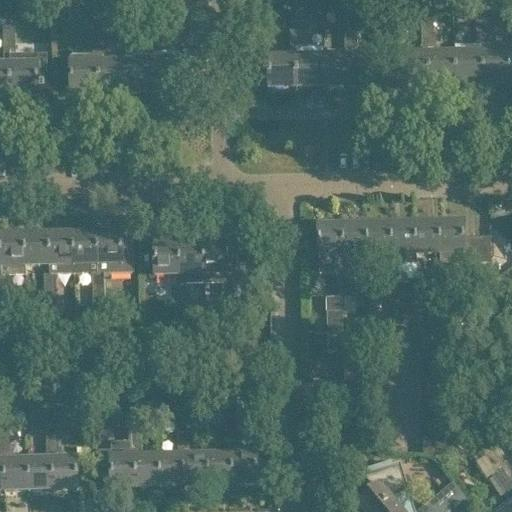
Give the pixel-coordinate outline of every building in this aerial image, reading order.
[(152,17),(176,17),(176,0),(152,1),(152,17)] [(322,0),(306,0),(307,12),(323,12),(322,0)] [(144,2),(125,2),(125,12),(144,12),(144,2)] [(355,19),(355,15),(345,16),(345,19),(343,19),(344,33),(357,33),(356,19),(355,19)] [(433,30),(433,15),(420,16),(421,30),(433,30)] [(477,33),(488,32),(488,16),(476,17),(477,33)] [(290,34),(302,33),(301,21),(290,21),(290,34)] [(9,29),(4,29),(4,44),(15,44),(15,28),(15,22),(8,23),(9,29)] [(158,25),(147,25),(147,41),(158,41),(158,25)] [(103,26),(92,26),(92,42),(104,42),(103,26)] [(421,44),(434,44),(433,30),(421,30),(421,44)] [(477,48),(482,48),(488,48),(488,32),(477,33),(477,46),(477,48)] [(302,33),(290,34),(291,46),(291,54),(296,54),(303,53),(303,50),(303,46),(302,33)] [(357,33),(344,33),(345,52),(358,52),(357,33)] [(158,41),(147,41),(147,44),(147,53),(147,57),(153,57),(159,57),(159,54),(158,41)] [(104,42),(92,42),(93,58),(98,58),(104,58),(104,42)] [(16,44),(4,44),(5,60),(9,59),(16,59),(16,58),(16,44)] [(482,48),(483,56),(484,85),(510,84),(510,86),(511,86),(511,55),(510,55),(510,45),(509,45),(509,47),(488,48),(482,48)] [(477,46),(455,47),(456,56),(456,85),(484,85),(483,56),(482,48),(477,48),(477,46)] [(147,53),(126,53),(126,65),(127,94),(154,93),(153,64),(153,57),(147,57),(147,53)] [(429,86),(456,85),(456,56),(428,57),(429,86)] [(16,59),(9,59),(9,70),(10,97),(37,96),(37,98),(38,98),(37,79),(47,78),(46,57),(16,58),(16,59)] [(401,89),(402,89),(402,87),(429,86),(428,57),(400,58),(401,89)] [(93,58),(70,58),(70,66),(71,77),(71,97),(72,97),(72,95),(99,95),(99,66),(98,58),(93,58)] [(360,59),(351,59),(352,88),(379,87),(379,89),(380,89),(379,58),(360,59)] [(324,89),(352,88),(351,59),(324,60),(324,89)] [(297,89),(324,89),(324,60),(297,61),(297,89)] [(269,92),(270,92),(270,90),(297,89),(297,61),(269,61),(269,92)] [(180,64),(153,64),(154,93),(181,93),(181,95),(182,95),(181,64),(180,64)] [(126,65),(99,66),(99,95),(127,94),(126,65)] [(0,97),(10,97),(9,70),(0,70),(0,97)] [(440,265),(435,265),(435,281),(447,281),(447,266),(453,265),(453,257),(462,257),(465,257),(465,266),(479,265),(478,240),(465,240),(465,226),(464,226),(464,228),(461,228),(440,229),(440,258),(440,265)] [(392,266),(386,267),(387,282),(398,282),(398,266),(417,266),(417,258),(416,258),(416,229),(404,229),(391,230),(392,259),(392,266)] [(433,229),(416,229),(416,258),(417,258),(433,258),(440,258),(439,229),(433,229)] [(319,230),(318,230),(319,259),(319,266),(319,277),(338,276),(338,268),(343,268),(342,231),(319,232),(319,230)] [(343,268),(338,268),(338,276),(338,283),(350,283),(350,268),(356,267),(356,260),(368,259),(367,230),(348,231),(342,231),(343,268)] [(376,230),(367,230),(368,259),(377,259),(392,259),(391,230),(376,230)] [(98,276),(93,276),(93,292),(104,291),(104,276),(134,275),(134,256),(123,256),(122,237),(121,237),(121,238),(97,239),(98,276)] [(74,276),(93,276),(98,276),(97,239),(73,240),(74,269),(74,276)] [(490,239),(478,240),(479,265),(491,265),(490,239)] [(26,270),(50,269),(49,240),(25,241),(26,270)] [(50,277),(45,277),(45,293),(56,292),(56,277),(74,276),(74,269),(73,240),(49,240),(50,269),(50,277)] [(26,278),(26,270),(25,241),(1,241),(2,270),(2,277),(26,278)] [(253,266),(252,246),(251,246),(251,248),(227,249),(228,278),(228,285),(222,285),(223,301),(234,301),(234,285),(253,285),(253,294),(264,294),(263,266),(253,266)] [(156,250),(156,248),(154,249),(155,279),(180,279),(179,250),(156,250)] [(181,287),(174,287),(174,302),(186,302),(186,287),(204,286),(203,249),(179,250),(180,279),(181,279),(181,287)] [(227,249),(203,249),(204,286),(222,285),(228,285),(227,249)] [(511,270),(500,279),(507,288),(511,284),(511,270)] [(447,281),(435,281),(436,297),(447,297),(447,281)] [(398,282),(387,282),(387,298),(399,298),(398,282)] [(339,299),(327,300),(327,313),(327,336),(328,354),(344,354),(344,346),(343,316),(342,313),(346,313),(345,299),(347,299),(350,299),(350,283),(339,283),(339,299)] [(104,291),(93,292),(93,308),(105,307),(104,291)] [(56,292),(45,293),(45,309),(57,308),(56,292)] [(0,309),(8,310),(8,294),(0,293),(0,309)] [(234,301),(223,301),(223,317),(229,317),(234,317),(234,301)] [(186,302),(174,302),(175,318),(186,318),(186,302)] [(406,312),(402,319),(406,325),(414,324),(417,318),(413,312),(406,312)] [(127,315),(114,315),(114,331),(127,330),(127,315)] [(242,318),(230,318),(230,332),(242,331),(242,318)] [(442,336),(422,336),(423,349),(425,349),(451,349),(450,336),(449,336),(442,336)] [(112,348),(112,344),(101,344),(102,362),(141,361),(141,347),(112,348)] [(352,346),(344,346),(344,354),(344,364),(353,364),(352,346)] [(425,349),(426,361),(451,361),(451,349),(425,349)] [(451,373),(451,361),(426,361),(426,373),(451,373)] [(461,361),(454,366),(459,373),(466,367),(461,361)] [(234,381),(259,381),(259,367),(234,367),(234,381)] [(426,373),(426,385),(451,385),(451,373),(426,373)] [(452,397),(451,385),(426,385),(426,397),(452,397)] [(426,397),(426,409),(452,409),(452,397),(426,397)] [(452,421),(452,409),(426,409),(427,421),(452,421)] [(504,414),(493,421),(501,431),(511,424),(504,414)] [(225,434),(237,434),(237,418),(225,419),(225,434)] [(177,436),(190,436),(189,419),(176,419),(177,436)] [(135,420),(128,421),(128,437),(141,437),(141,421),(141,420),(135,420)] [(427,421),(427,433),(452,433),(452,421),(427,421)] [(46,440),(58,440),(58,423),(46,423),(46,440)] [(0,441),(10,441),(10,424),(0,424),(0,441)] [(452,444),(452,433),(427,433),(427,445),(452,444)] [(226,450),(237,450),(237,434),(225,434),(226,450)] [(177,453),(190,452),(190,436),(177,436),(177,453)] [(111,453),(96,453),(97,477),(111,477),(112,492),(113,492),(113,490),(127,490),(132,490),(136,490),(136,461),(135,454),(142,454),(141,437),(128,437),(129,444),(129,452),(111,453)] [(47,457),(59,457),(58,440),(46,440),(47,457)] [(0,458),(10,458),(10,441),(0,441),(0,458)] [(427,445),(424,445),(424,458),(444,458),(453,457),(452,444),(427,445)] [(258,488),(257,457),(232,458),(233,487),(257,486),(257,488),(258,488)] [(209,488),(233,487),(232,458),(208,459),(209,488)] [(161,489),(185,488),(184,459),(160,460),(161,489)] [(185,488),(208,488),(209,488),(208,459),(184,459),(185,488)] [(160,460),(136,461),(136,490),(161,489),(160,460)] [(79,493),(78,473),(78,462),(53,463),(54,492),(77,491),(78,493),(79,493)] [(29,493),(54,492),(53,463),(29,464),(29,493)] [(5,493),(29,493),(29,464),(5,464),(5,493)] [(392,466),(355,478),(364,489),(367,487),(373,495),(358,506),(363,511),(400,511),(392,502),(397,497),(398,498),(409,490),(401,465),(392,467),(392,466)] [(502,471),(493,477),(501,490),(511,484),(502,471)] [(443,476),(436,482),(441,488),(448,482),(443,476)] [(511,485),(511,484),(501,490),(510,503),(511,501),(511,485)] [(453,485),(429,505),(434,511),(444,511),(463,497),(453,485)] [(463,497),(444,511),(469,511),(473,509),(463,497)]
